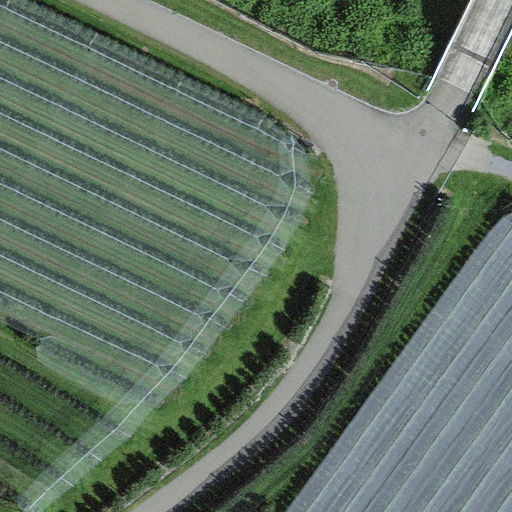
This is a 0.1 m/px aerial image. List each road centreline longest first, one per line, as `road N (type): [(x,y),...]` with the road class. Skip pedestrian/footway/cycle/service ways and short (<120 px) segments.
road 1 (track): [(152,511),(285,394),(364,295),(414,162)]
road 2 (track): [(82,0),(414,162)]
road 3 (track): [(414,162),(495,0)]
